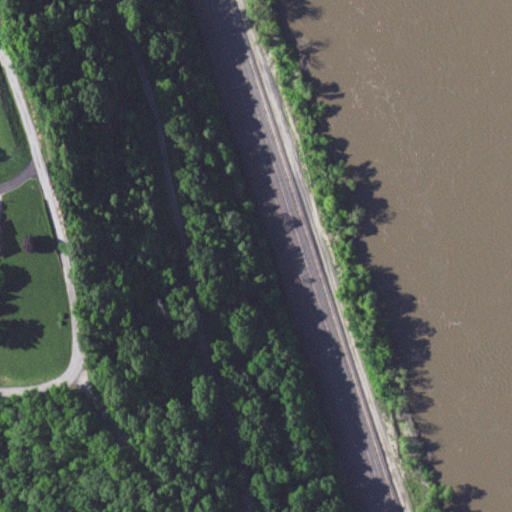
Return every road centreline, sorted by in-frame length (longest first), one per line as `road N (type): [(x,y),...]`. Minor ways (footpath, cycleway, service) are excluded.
road 1 (residential): [(55,185),(77,262),(87,341),(80,375)]
road 2 (residential): [(55,185),(0,15)]
